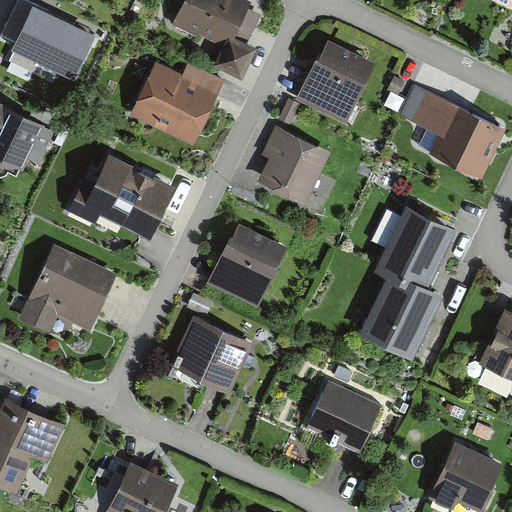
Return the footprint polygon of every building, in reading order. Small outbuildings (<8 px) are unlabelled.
[(49,10),(27,0),(18,0),(2,34),(18,41),(16,46),(40,57),(36,64),(56,74),(58,68),(75,76),(94,36),(47,14),(49,10)] [(258,3),(249,0),(191,0),(180,25),(237,50),(258,3)] [(358,127),(384,71),(331,46),(305,102),(358,127)] [(230,83),(192,66),(186,79),(159,67),(137,115),(201,145),(230,83)] [(511,131),(511,127),(431,93),(419,122),(445,133),(434,158),(491,181),(511,131)] [(54,124),(0,101),(0,153),(29,166),(32,157),(39,160),(54,124)] [(258,180),(313,205),(336,154),(281,130),(258,180)] [(179,187),(107,160),(94,194),(87,192),(80,211),(109,221),(112,211),(163,230),(179,187)] [(381,268),(394,274),(366,330),(411,352),(439,295),(430,290),(439,271),(432,268),(450,230),(410,210),(406,218),(388,209),(373,239),(391,248),(381,268)] [(0,249),(9,230),(0,225),(0,249)] [(295,252),(245,228),(218,285),(268,309),(295,252)] [(26,324),(56,337),(65,314),(103,329),(125,275),(57,248),(26,324)] [(511,313),(509,312),(478,378),(511,393),(511,313)] [(256,346),(196,319),(176,365),(236,391),(256,346)] [(383,405),(329,384),(310,431),(365,452),(383,405)] [(64,427),(10,403),(0,426),(0,476),(34,492),(64,427)] [(494,511),(511,468),(460,448),(437,505),(454,511),(494,511)] [(173,511),(183,490),(135,470),(117,511),(173,511)]
